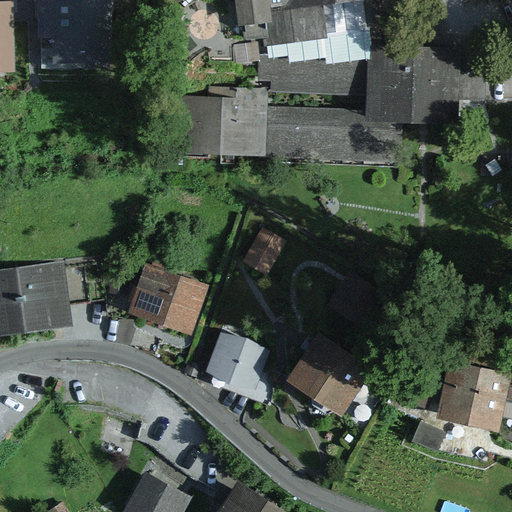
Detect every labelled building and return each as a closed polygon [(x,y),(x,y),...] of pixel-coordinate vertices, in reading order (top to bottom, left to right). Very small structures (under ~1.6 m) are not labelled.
[(0,0),(0,63),(8,64),(7,10),(15,10),(14,0),(0,0)] [(60,55),(105,54),(104,0),(91,0),(40,2),(41,19),(59,18),(60,55)] [(240,0),(245,38),(261,36),(371,22),(368,0),(240,0)] [(375,21),(371,22),(261,36),(259,84),(272,84),(272,88),(375,93),(374,111),(450,114),(451,93),(475,94),(480,89),(481,58),(437,56),(438,46),(405,44),(405,55),(376,54),(375,21)] [(215,88),(214,102),(187,101),(185,143),(255,146),(257,89),(215,88)] [(263,112),(261,151),(399,156),(400,118),(263,112)] [(263,235),(250,257),(266,267),(279,244),(263,235)] [(0,275),(0,323),(62,315),(60,300),(105,294),(101,262),(0,275)] [(149,269),(138,299),(136,304),(137,304),(184,321),(187,313),(193,315),(201,293),(195,291),(197,286),(149,269)] [(137,304),(136,304),(138,299),(140,282),(103,277),(108,310),(136,314),(137,304)] [(378,294),(353,278),(338,300),(363,317),(378,294)] [(225,336),(211,372),(249,387),(263,351),(225,336)] [(323,343),(309,363),(303,359),(293,374),(299,387),(310,394),(314,403),(327,411),(334,410),(360,368),(323,343)] [(458,371),(452,394),(447,392),(443,408),(491,419),(493,410),(511,413),(511,374),(508,374),(509,369),(453,357),(450,369),(458,371)] [(412,374),(404,394),(424,402),(431,382),(412,374)] [(122,387),(114,404),(155,424),(163,407),(122,387)] [(151,484),(138,507),(146,511),(170,511),(177,499),(151,484)] [(280,511),(279,511),(268,511),(243,493),(230,511),(225,508),(222,511),(280,511)]
